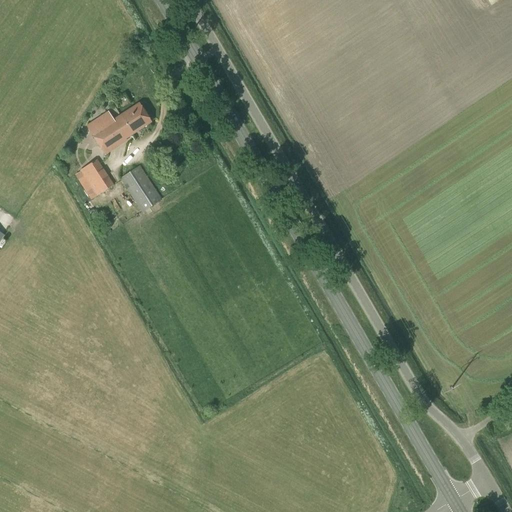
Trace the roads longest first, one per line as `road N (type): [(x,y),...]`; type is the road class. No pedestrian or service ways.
road 1 (primary): [(452,499),(162,0)]
road 2 (unclassified): [(485,479),(417,394),(187,0)]
